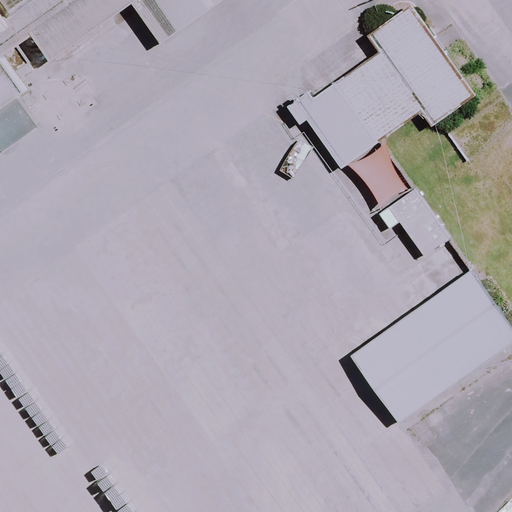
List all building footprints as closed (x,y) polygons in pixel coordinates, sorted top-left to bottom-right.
[(0,0),(0,147),(12,164),(238,0),(0,0)] [(511,62),(470,5),(425,37),(496,134),(511,122),(511,62)] [(479,124),(437,68),(352,130),(393,186),(479,124)] [(451,237),(417,190),(391,209),(425,256),(451,237)] [(511,399),(511,297),(415,368),(464,435),(511,399)]
